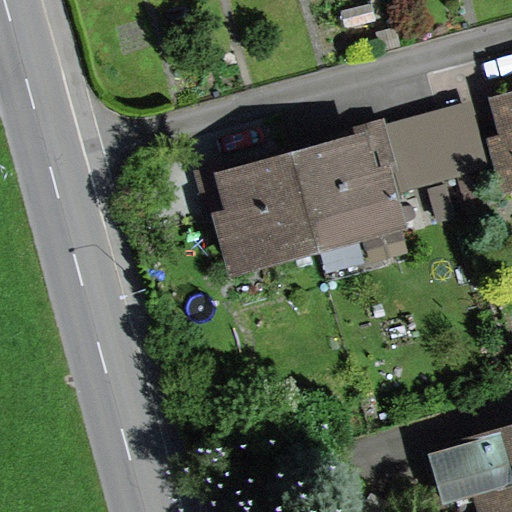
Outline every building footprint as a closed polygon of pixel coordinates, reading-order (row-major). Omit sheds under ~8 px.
[(453,165),(501,152),(485,93),(437,106),(453,165)] [(511,101),(500,105),(510,142),(511,141),(511,101)] [(453,165),(437,106),(388,119),(404,178),(453,165)] [(325,152),(293,161),(316,244),(395,223),(382,174),(394,171),(381,123),(353,130),(357,143),(325,152)] [(265,258),(316,244),(293,161),(261,170),(229,178),(226,165),(198,173),(211,221),(223,217),(237,266),(265,258)] [(511,511),(511,429),(429,454),(438,488),(478,476),(487,511),(511,511)]
